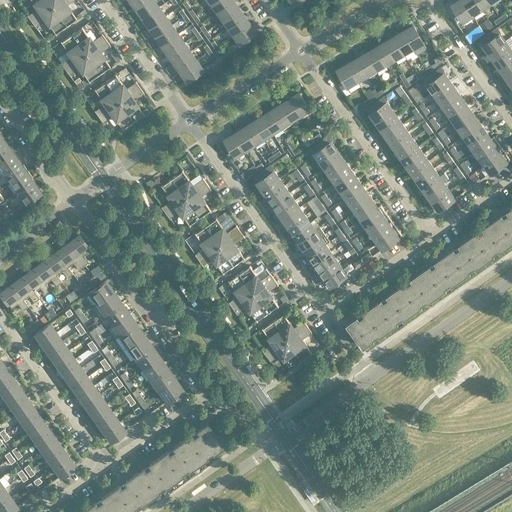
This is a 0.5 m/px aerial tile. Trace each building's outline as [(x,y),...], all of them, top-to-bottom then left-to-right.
[(52,6),(47,0),(31,0),(37,8),(27,15),(31,21),(52,6)] [(73,0),(60,0),(52,6),(66,26),(76,19),(76,20),(77,20),(67,5),(73,0)] [(149,0),(130,0),(129,1),(129,2),(130,1),(136,9),(135,10),(149,0)] [(158,7),(153,0),(149,0),(135,10),(136,9),(142,18),(141,19),(158,7)] [(216,0),(210,5),(211,4),(217,11),(216,12),(233,0),(232,0),(216,0)] [(233,0),(216,12),(216,13),(217,12),(222,19),(221,20),(239,8),(239,7),(238,8),(233,1),(233,0)] [(472,14),(463,0),(458,0),(452,4),(463,20),(472,14)] [(481,8),(475,0),(463,0),(472,14),(481,8)] [(490,2),(488,0),(475,0),(481,8),(490,2)] [(66,26),(52,6),(31,21),(36,27),(45,20),(56,34),(56,33),(66,26)] [(165,16),(158,7),(141,19),(143,18),(149,27),(147,28),(165,16)] [(239,8),(221,20),(223,20),(228,27),(227,28),(245,15),(244,16),(238,9),(239,8)] [(245,16),(245,15),(227,28),(228,27),(233,35),(232,36),(250,23),(249,24),(244,16),(245,16)] [(171,25),(165,16),(147,28),(149,27),(155,36),(153,37),(154,37),(171,25)] [(250,23),(232,36),(234,35),(239,43),(255,32),(249,24),(250,23)] [(177,34),(171,25),(154,37),(155,36),(161,45),(160,46),(177,34)] [(403,29),(403,30),(413,48),(423,42),(413,25),(404,31),(403,29)] [(92,41),(82,26),(81,26),(82,27),(72,34),(85,54),(106,40),(102,34),(92,41)] [(497,28),(480,39),(489,52),(505,40),(497,28)] [(413,48),(403,30),(403,31),(394,36),(394,35),(393,35),(404,53),(413,48)] [(85,54),(72,34),(61,41),(60,41),(71,56),(61,63),(65,69),(85,54)] [(183,43),(177,34),(160,46),(161,45),(167,53),(166,54),(166,55),(183,43)] [(404,53),(393,35),(394,37),(385,42),(384,40),(395,59),(404,53)] [(110,46),(106,40),(85,54),(99,74),(109,67),(110,68),(111,67),(100,53),(110,46)] [(395,59),(384,40),(385,42),(376,47),(375,46),(385,64),(395,59)] [(511,48),(505,40),(489,52),(494,59),(511,48)] [(189,51),(183,43),(166,55),(168,54),(174,62),(172,63),(172,64),(189,51)] [(385,64),(375,46),(375,47),(366,53),(366,51),(365,51),(376,69),(385,64)] [(511,57),(511,49),(511,48),(494,59),(499,66),(511,57)] [(196,60),(189,51),(172,64),(174,63),(180,71),(178,72),(179,72),(196,60)] [(376,69),(365,51),(366,53),(357,58),(356,57),(367,75),(376,69)] [(99,74),(85,54),(65,69),(69,75),(79,68),(87,79),(89,82),(90,82),(89,81),(99,74)] [(367,75),(356,57),(357,58),(348,64),(347,62),(357,80),(367,75)] [(511,68),(511,57),(499,66),(505,74),(511,68)] [(202,70),(196,60),(179,72),(180,71),(186,81),(202,70)] [(357,80),(347,62),(348,64),(338,70),(348,86),(357,80)] [(129,72),(125,67),(119,71),(122,77),(129,72)] [(450,79),(441,67),(424,78),(433,91),(450,79)] [(125,88),(115,74),(115,75),(105,82),(119,102),(140,87),(135,81),(125,88)] [(455,87),(450,79),(433,91),(438,98),(455,87)] [(119,102),(105,82),(95,89),(95,88),(94,89),(104,103),(94,110),(98,116),(119,102)] [(400,96),(402,95),(405,92),(400,85),(395,89),(400,96)] [(144,93),(140,87),(119,102),(133,121),(143,114),(143,115),(144,115),(134,100),(144,93)] [(460,94),(455,87),(438,98),(444,106),(460,94)] [(289,97),(300,115),(309,109),(299,93),(290,98),(289,97)] [(465,102),(460,94),(444,106),(449,113),(465,102)] [(392,109),(383,96),(367,108),(376,120),(392,109)] [(300,115),(289,97),(289,99),(281,104),(280,103),(279,103),(291,121),(300,115)] [(357,111),(365,106),(370,102),(368,99),(362,103),(359,98),(351,103),(357,111)] [(133,121),(119,102),(98,116),(103,122),(113,115),(123,130),(123,129),(133,121)] [(470,109),(465,102),(449,113),(454,120),(470,109)] [(291,121),(279,103),(280,104),(272,110),(271,109),(270,109),(282,126),(291,121)] [(282,126),(270,109),(271,110),(263,116),(262,114),(261,115),(273,132),(282,126)] [(397,116),(392,109),(376,120),(381,128),(397,116)] [(476,116),(470,109),(454,120),(459,128),(476,116)] [(273,132),(261,115),(262,116),(253,122),(252,120),(263,138),(273,132)] [(403,124),(397,116),(381,128),(386,135),(403,124)] [(481,124),(476,116),(459,128),(464,135),(481,124)] [(263,138),(252,120),(253,122),(244,127),(243,126),(254,144),(263,138)] [(408,131),(403,124),(386,135),(392,142),(408,131)] [(486,131),(481,124),(464,135),(460,138),(465,145),(470,142),(486,131)] [(254,144),(243,126),(244,128),(235,133),(234,132),(245,150),(254,144)] [(413,138),(408,131),(392,142),(397,150),(413,138)] [(491,138),(486,131),(470,142),(475,150),(491,138)] [(245,150),(234,132),(235,133),(225,139),(236,156),(245,150)] [(308,141),(310,144),(316,140),(314,137),(313,137),(309,132),(303,136),(307,142),(308,141)] [(337,148),(328,135),(311,147),(320,160),(337,148)] [(494,136),(491,138),(475,150),(480,157),(499,144),(494,136)] [(418,146),(413,138),(397,150),(402,157),(418,146)] [(8,146),(5,142),(0,145),(0,159),(13,151),(9,145),(8,146)] [(504,151),(499,144),(480,157),(485,165),(504,151)] [(423,153),(418,146),(402,157),(407,165),(423,153)] [(342,155),(337,148),(320,160),(325,167),(342,155)] [(18,157),(13,151),(0,159),(0,165),(4,172),(19,161),(16,158),(18,157)] [(510,159),(504,151),(485,165),(491,172),(510,159)] [(429,160),(423,153),(407,165),(412,172),(429,160)] [(347,163),(342,155),(325,167),(331,174),(347,163)] [(434,168),(429,160),(412,172),(417,179),(434,168)] [(21,165),(19,161),(4,172),(11,181),(27,170),(23,164),(21,165)] [(352,170),(347,163),(331,174),(336,182),(352,170)] [(247,178),(258,170),(256,166),(254,164),(243,172),(247,178)] [(279,178),(270,165),(254,176),(263,189),(279,178)] [(439,175),(434,168),(417,179),(414,181),(420,189),(439,175)] [(31,176),(27,170),(11,181),(18,191),(33,181),(30,177),(31,176)] [(183,171),(173,178),(187,198),(207,183),(203,177),(193,184),(183,170),(182,170),(183,171)] [(357,178),(352,170),(336,182),(341,189),(357,178)] [(444,182),(439,175),(420,189),(425,196),(444,182)] [(187,198),(173,178),(163,185),(162,184),(161,185),(172,199),(162,206),(166,212),(187,198)] [(284,185),(279,178),(263,189),(268,196),(284,185)] [(362,185),(357,178),(341,189),(346,196),(362,185)] [(35,185),(33,181),(18,191),(25,201),(41,190),(37,184),(35,185)] [(449,190),(444,182),(425,196),(430,203),(449,190)] [(211,189),(207,183),(187,198),(201,217),(211,210),(211,211),(212,211),(201,196),(211,189)] [(290,192),(284,185),(268,196),(273,204),(290,192)] [(368,192),(362,185),(346,196),(351,204),(368,192)] [(455,197),(449,190),(430,203),(435,211),(455,197)] [(295,200),(290,192),(273,204),(278,211),(295,200)] [(373,200),(368,192),(351,204),(356,211),(373,200)] [(201,217),(187,198),(166,212),(170,218),(180,211),(190,226),(191,225),(190,224),(201,217)] [(5,201),(0,204),(7,214),(15,209),(8,199),(5,201)] [(300,207),(295,200),(278,211),(284,218),(300,207)] [(378,206),(373,200),(356,211),(362,218),(378,207),(378,206)] [(381,204),(378,206),(378,207),(362,218),(367,226),(386,212),(381,204)] [(305,214),(300,207),(284,218),(289,226),(305,214)] [(511,211),(504,218),(502,216),(493,222),(508,243),(511,240),(511,211)] [(391,220),(386,212),(367,226),(372,233),(391,220)] [(310,222),(305,214),(289,226),(294,233),(310,222)] [(216,219),(206,226),(220,245),(241,231),(237,225),(227,232),(216,217),(216,218),(216,219)] [(397,227),(391,220),(372,233),(377,241),(397,227)] [(315,229),(310,222),(294,233),(299,241),(315,229)] [(508,243),(493,222),(484,228),(486,230),(480,235),(478,233),(469,239),(484,260),(493,254),(491,251),(498,247),(499,249),(508,243)] [(220,245),(206,226),(196,233),(196,232),(195,232),(205,247),(195,254),(200,260),(220,245)] [(402,235),(397,227),(377,241),(383,248),(402,235)] [(321,236),(315,229),(299,241),(304,248),(321,236)] [(245,237),(241,231),(220,245),(234,265),(244,258),(245,259),(245,258),(235,244),(245,237)] [(90,250),(79,234),(67,243),(84,265),(89,262),(84,255),(90,250)] [(326,244),(321,236),(304,248),(309,255),(310,255),(326,244)] [(484,260),(469,239),(460,245),(462,247),(456,252),(454,249),(445,256),(460,277),(469,271),(467,268),(474,264),(475,266),(484,260)] [(349,249),(353,247),(347,240),(342,243),(347,251),(349,249)] [(84,265),(67,243),(56,251),(68,267),(74,263),(78,269),(84,265)] [(331,251),(326,244),(310,255),(309,255),(306,257),(312,265),(331,251)] [(234,265),(220,245),(200,260),(204,266),(214,259),(224,273),(225,273),(224,272),(234,265)] [(68,267),(56,251),(45,259),(56,275),(57,275),(62,271),(67,277),(73,273),(68,267)] [(336,258),(331,251),(312,265),(317,272),(336,258)] [(460,277),(445,256),(436,262),(438,264),(426,272),(425,270),(421,273),(436,294),(445,288),(443,285),(450,281),(451,283),(460,277)] [(341,266),(336,258),(317,272),(322,279),(341,266)] [(56,275),(45,259),(34,267),(45,283),(46,283),(51,279),(56,286),(62,281),(57,275),(56,275)] [(256,274),(250,265),(249,265),(250,266),(240,273),(254,293),(274,279),(266,267),(256,274)] [(347,273),(341,266),(322,279),(328,287),(347,273)] [(45,283),(34,267),(23,275),(34,291),(35,291),(40,287),(45,294),(51,290),(46,283),(45,283)] [(104,269),(92,277),(96,283),(108,275),(104,269)] [(254,293),(240,273),(230,280),(229,280),(239,295),(229,302),(233,307),(254,293)] [(436,294),(421,273),(418,275),(419,277),(411,283),(407,286),(406,283),(397,290),(412,311),(421,305),(419,302),(426,298),(427,300),(436,294)] [(34,291),(23,275),(11,284),(23,300),(23,299),(29,295),(34,302),(39,298),(35,291),(34,291)] [(279,285),(274,279),(254,293),(268,313),(278,306),(278,307),(279,306),(269,292),(279,285)] [(114,291),(106,280),(89,292),(97,303),(114,291)] [(23,300),(11,284),(0,291),(0,292),(12,308),(18,303),(23,310),(28,306),(23,299),(23,300)] [(412,311),(397,290),(388,296),(390,298),(383,303),(382,300),(373,306),(388,328),(397,321),(395,319),(402,315),(403,317),(412,311)] [(121,302),(114,291),(97,303),(105,314),(121,302)] [(268,313),(254,293),(233,307),(237,313),(247,306),(258,321),(258,320),(268,313)] [(285,294),(280,298),(284,303),(289,299),(285,294)] [(129,313),(121,302),(105,314),(112,325),(129,313)] [(388,328),(373,306),(364,313),(366,315),(360,319),(358,315),(346,323),(363,347),(375,339),(372,335),(377,332),(379,334),(388,328)] [(79,307),(74,310),(79,316),(83,313),(79,307)] [(88,319),(83,313),(79,316),(83,322),(88,319)] [(136,324),(129,313),(112,325),(120,335),(136,324)] [(283,314),(273,321),(287,341),(308,326),(304,320),(294,327),(283,313),(283,314)] [(26,327),(30,333),(41,325),(37,319),(26,327)] [(287,341),(273,321),(263,328),(263,327),(262,328),(272,342),(263,349),(267,355),(287,341)] [(56,332),(49,323),(35,333),(41,342),(56,332)] [(144,335),(136,324),(120,335),(128,346),(144,335)] [(312,332),(308,326),(287,341),(301,360),(311,353),(312,354),(302,339),(312,332)] [(94,328),(89,331),(94,338),(98,335),(94,328)] [(62,341),(56,332),(41,342),(48,351),(62,341)] [(103,341),(98,335),(94,338),(98,344),(103,341)] [(152,345),(144,335),(128,346),(135,357),(152,345)] [(68,350),(62,341),(48,351),(54,360),(68,350)] [(301,360),(287,341),(267,355),(271,361),(281,354),(291,369),(292,368),(291,367),(301,360)] [(159,356),(152,345),(135,357),(143,368),(159,356)] [(74,359),(68,350),(54,360),(60,369),(74,359)] [(109,350),(104,353),(109,359),(113,356),(109,350)] [(118,362),(113,356),(109,359),(113,366),(118,362)] [(167,367),(159,356),(143,368),(151,379),(167,367)] [(81,367),(74,359),(60,369),(66,378),(81,367)] [(0,384),(12,376),(6,367),(0,371),(0,384)] [(87,376),(81,367),(66,378),(73,387),(87,376)] [(175,378),(167,367),(151,379),(158,390),(175,378)] [(124,372),(120,375),(124,381),(129,378),(124,372)] [(18,385),(12,376),(0,384),(0,390),(4,395),(18,385)] [(93,385),(87,376),(73,387),(79,396),(93,385)] [(133,384),(129,378),(124,381),(129,387),(133,384)] [(183,389),(175,378),(158,390),(166,401),(183,389)] [(24,394),(18,385),(4,395),(10,404),(24,394)] [(100,394),(93,385),(79,396),(85,404),(100,394)] [(140,393),(135,396),(140,403),(144,400),(140,393)] [(31,403),(24,394),(10,404),(16,413),(31,403)] [(106,403),(100,394),(85,404),(91,413),(106,403)] [(149,406),(144,400),(140,403),(144,409),(149,406)] [(37,412),(31,403),(16,413),(22,422),(37,412)] [(112,412),(106,403),(91,413),(97,422),(112,412)] [(43,421),(37,412),(22,422),(29,431),(43,421)] [(118,421),(112,412),(97,422),(104,431),(111,426),(118,421)] [(49,429),(43,421),(29,431),(35,440),(49,429)] [(118,421),(111,426),(104,431),(110,440),(117,435),(125,430),(118,421)] [(207,421),(190,433),(191,435),(182,441),(197,462),(206,456),(207,457),(224,445),(207,421)] [(56,438),(49,429),(35,440),(41,449),(56,438)] [(62,447),(56,438),(41,449),(47,457),(62,447)] [(197,462),(182,441),(173,447),(175,449),(169,454),(167,451),(158,458),(173,479),(182,473),(180,470),(187,466),(188,468),(197,462)] [(68,456),(62,447),(47,457),(54,466),(61,461),(68,456)] [(75,465),(68,456),(61,461),(54,466),(60,475),(67,470),(75,465)] [(173,479),(158,458),(149,464),(151,466),(139,474),(138,472),(134,475),(149,496),(158,490),(156,487),(163,483),(164,485),(173,479)] [(149,496),(134,475),(131,477),(132,479),(121,488),(119,485),(110,492),(124,511),(126,511),(134,507),(132,504),(139,500),(140,502),(149,496)] [(10,497),(4,488),(0,490),(0,503),(3,502),(10,497)] [(124,511),(110,492),(101,498),(103,500),(97,505),(95,502),(86,508),(88,511),(124,511)] [(17,506),(10,497),(3,502),(0,503),(0,511),(8,511),(10,511),(17,506)]
